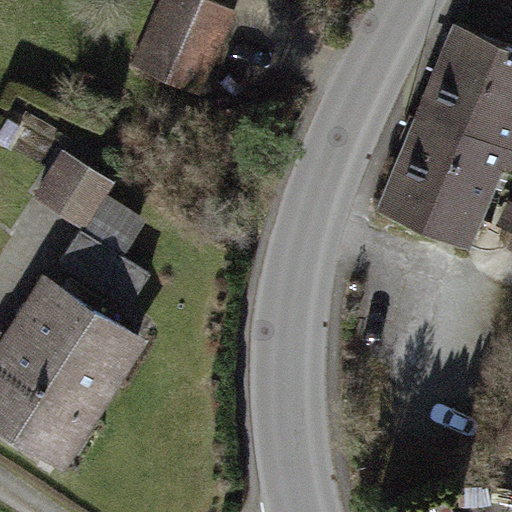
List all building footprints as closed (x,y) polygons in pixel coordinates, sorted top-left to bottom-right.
[(236,7),(218,0),(169,0),(142,63),(201,88),(236,7)] [(511,159),(511,55),(454,30),(372,213),(469,256),(511,159)] [(210,107),(184,96),(172,127),(184,132),(180,141),(194,147),(210,107)] [(114,181),(68,152),(40,196),(86,225),(64,260),(133,304),(154,272),(124,253),(145,220),(105,195),(114,181)] [(54,279),(0,362),(0,423),(63,464),(145,337),(54,279)]
